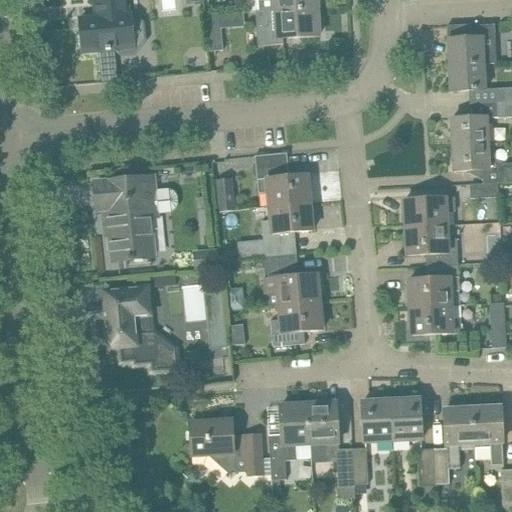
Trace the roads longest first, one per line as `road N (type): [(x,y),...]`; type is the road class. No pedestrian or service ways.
road 1 (residential): [(38,511),(2,137)]
road 2 (residential): [(345,101),(2,137)]
road 3 (residential): [(371,364),(345,101)]
road 4 (residential): [(371,364),(511,372)]
road 5 (residential): [(244,377),(371,364)]
road 6 (residential): [(386,14),(511,8)]
